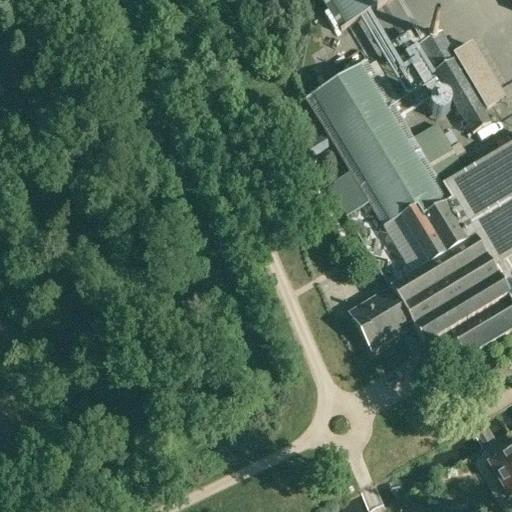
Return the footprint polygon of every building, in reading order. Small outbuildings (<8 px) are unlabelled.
[(320,0),(340,33),(394,0),(320,0)] [(442,36),(438,37),(435,31),(425,37),(428,41),(418,47),(472,137),(490,126),(453,64),(457,62),(486,110),(503,101),(471,48),(455,58),(442,36)] [(345,218),(367,205),(383,230),(416,211),(422,221),(450,204),(508,298),(511,304),(511,147),(465,176),(460,167),(469,162),(459,145),(449,151),(436,128),(412,143),(366,65),(306,102),(350,175),(328,189),(345,218)] [(323,137),(305,149),(313,160),(330,148),(323,137)] [(416,211),(399,221),(428,267),(389,291),(412,329),(424,348),(508,298),(450,204),(422,221),(416,211)] [(366,279),(377,272),(362,245),(361,243),(356,236),(345,243),(366,279)] [(371,354),(412,329),(389,291),(348,315),(371,354)] [(468,359),(511,332),(511,310),(458,343),(468,359)] [(511,452),(490,466),(510,499),(511,497),(511,452)]
